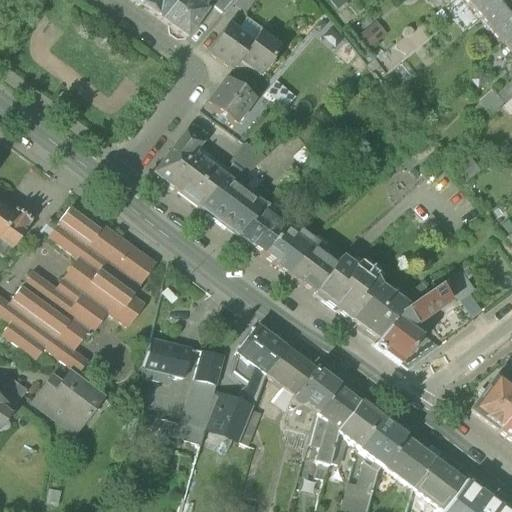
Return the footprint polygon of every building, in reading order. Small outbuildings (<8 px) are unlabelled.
[(175,0),(136,0),(134,3),(160,22),(175,0)] [(185,40),(205,12),(189,0),(175,0),(160,22),(185,40)] [(189,0),(205,12),(209,6),(210,7),(216,0),(189,0)] [(223,17),(233,6),(238,0),(216,0),(210,7),(223,17)] [(238,0),(233,6),(244,14),(254,0),(238,0)] [(350,0),(327,0),(337,11),(350,0)] [(462,0),(480,21),(504,0),(462,0)] [(504,0),(480,21),(500,45),(511,35),(511,3),(509,0),(504,0)] [(236,33),(242,24),(232,17),(226,26),(236,33)] [(242,24),(236,33),(251,44),(258,35),(260,31),(245,20),(242,24)] [(375,22),(356,37),(368,51),(386,36),(375,22)] [(251,44),(236,33),(226,26),(205,55),(230,73),(237,63),(251,44)] [(342,41),(330,30),(322,39),(334,49),(342,41)] [(258,35),(251,44),(237,63),(258,78),(259,77),(256,74),(265,62),(268,64),(279,50),(258,35)] [(511,35),(500,45),(511,59),(511,35)] [(256,74),(259,77),(268,64),(265,62),(256,74)] [(511,99),(511,80),(496,96),(506,106),(511,99)] [(204,106),(233,128),(252,102),(238,92),(223,81),(204,106)] [(295,99),(276,82),(265,94),(285,111),(295,99)] [(238,92),(252,102),(258,93),(244,83),(238,92)] [(503,105),(490,91),(476,103),(490,118),(503,105)] [(511,99),(506,106),(502,109),(509,117),(511,114),(511,99)] [(185,132),(202,145),(208,136),(191,123),(185,132)] [(185,132),(176,144),(192,157),(198,149),(202,145),(185,132)] [(222,178),(192,157),(176,144),(152,176),(198,211),(222,178)] [(231,166),(245,176),(262,162),(262,161),(242,145),(228,164),(231,166)] [(198,149),(192,157),(222,178),(227,171),(198,149)] [(311,158),(302,149),(291,159),(300,168),(311,158)] [(479,172),(468,158),(454,170),(465,184),(479,172)] [(227,171),(222,178),(241,193),(248,184),(245,176),(231,166),(227,171)] [(248,199),(241,193),(222,178),(198,211),(224,231),(248,199)] [(260,207),(248,199),(224,231),(236,239),(258,210),(260,207)] [(42,352),(76,377),(85,364),(71,354),(85,335),(89,338),(105,316),(125,331),(142,308),(130,299),(154,267),(71,206),(45,240),(78,264),(56,294),(30,274),(6,307),(5,309),(15,316),(7,327),(0,336),(0,337),(34,363),(42,352)] [(0,257),(3,260),(9,250),(10,251),(23,233),(22,233),(28,224),(12,212),(9,217),(0,210),(0,257)] [(283,229),(258,210),(236,239),(261,258),(283,229)] [(438,245),(448,236),(430,216),(420,226),(438,245)] [(308,248),(283,229),(261,258),(286,277),(308,248)] [(315,238),(308,248),(318,256),(326,246),(315,238)] [(318,256),(308,248),(286,277),(311,295),(333,266),(318,256)] [(338,261),(333,266),(311,295),(321,303),(345,271),(348,268),(338,261)] [(353,264),(348,268),(345,271),(321,303),(350,324),(371,295),(378,290),(372,278),(353,264)] [(453,294),(451,296),(458,305),(459,304),(469,297),(474,294),(460,273),(445,283),(453,294)] [(435,290),(443,301),(451,296),(453,294),(445,283),(435,290)] [(401,300),(389,298),(405,311),(427,296),(421,287),(401,300)] [(389,298),(378,290),(371,295),(350,324),(375,343),(393,319),(405,311),(389,298)] [(435,290),(427,296),(405,311),(393,319),(375,343),(372,348),(398,367),(420,338),(408,330),(445,304),(443,301),(435,290)] [(469,297),(459,304),(470,320),(480,313),(469,297)] [(15,316),(5,309),(6,307),(0,301),(0,321),(7,327),(15,316)] [(234,356),(235,356),(263,377),(283,351),(254,329),(234,356)] [(436,350),(420,338),(398,367),(405,373),(436,350)] [(170,379),(182,381),(189,353),(148,343),(141,372),(170,379)] [(312,372),(283,351),(263,377),(263,378),(279,389),(291,398),(291,399),(312,372)] [(193,382),(213,388),(221,359),(200,353),(193,382)] [(263,377),(235,356),(230,375),(247,388),(236,398),(233,405),(211,396),(202,430),(237,445),(245,427),(251,412),(263,378),(263,377)] [(170,379),(141,372),(139,381),(168,387),(170,379)] [(312,372),(291,399),(301,406),(314,416),(334,390),(312,372)] [(469,413),(495,432),(511,410),(511,375),(508,373),(498,383),(493,379),(469,413)] [(30,405),(73,437),(91,413),(87,407),(95,395),(66,374),(58,384),(53,392),(44,386),(30,405)] [(4,409),(10,413),(25,392),(3,376),(0,379),(0,404),(5,408),(4,409)] [(49,378),(44,386),(53,392),(58,384),(49,378)] [(181,426),(202,431),(202,430),(211,396),(213,388),(193,382),(181,426)] [(268,404),(283,415),(288,404),(289,401),(291,398),(279,389),(268,404)] [(356,406),(334,390),(314,416),(313,417),(326,427),(335,433),(356,406)] [(87,407),(91,413),(101,399),(95,395),(87,407)] [(289,401),(288,404),(295,409),(299,408),(301,406),(291,399),(291,398),(289,401)] [(314,416),(301,406),(299,408),(295,409),(288,404),(283,415),(280,423),(281,432),(308,439),(313,417),(314,416)] [(360,409),(356,406),(335,433),(333,436),(342,443),(355,453),(378,422),(360,409)] [(511,410),(495,432),(511,444),(511,410)] [(251,412),(245,427),(254,431),(261,416),(251,412)] [(313,417),(308,439),(305,448),(318,451),(321,437),(326,427),(313,417)] [(401,440),(378,422),(355,453),(367,462),(378,470),(379,469),(401,440)] [(198,447),(202,431),(181,426),(180,425),(174,441),(198,447)] [(245,427),(237,445),(246,449),(254,431),(245,427)] [(317,466),(321,467),(326,469),(327,465),(333,436),(335,433),(326,427),(321,437),(318,451),(314,465),(317,466)] [(304,454),(305,448),(308,439),(281,432),(283,449),(304,454)] [(337,468),(342,443),(333,436),(327,465),(337,468)] [(431,462),(401,440),(379,469),(409,491),(431,462)] [(305,448),(304,454),(302,462),(314,465),(318,451),(305,448)] [(367,462),(363,467),(362,468),(360,469),(355,489),(347,487),(339,511),(364,511),(374,475),(378,470),(367,462)] [(409,491),(436,511),(440,511),(461,485),(431,462),(409,491)] [(322,483),(324,475),(319,473),(321,467),(317,466),(312,480),(322,483)] [(459,511),(473,493),(461,485),(440,511),(459,511)] [(60,493),(47,491),(44,506),(57,509),(60,493)] [(459,511),(498,511),(473,493),(459,511)]
